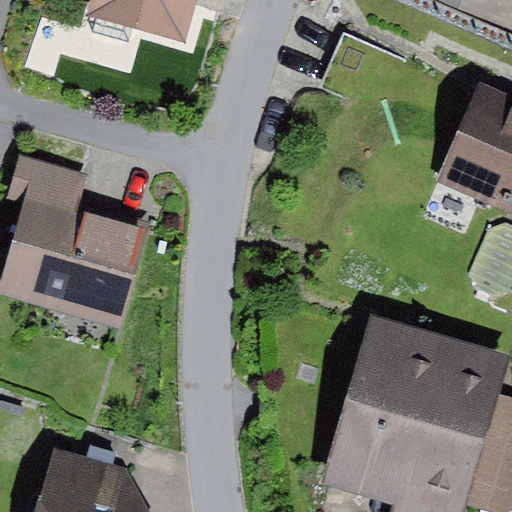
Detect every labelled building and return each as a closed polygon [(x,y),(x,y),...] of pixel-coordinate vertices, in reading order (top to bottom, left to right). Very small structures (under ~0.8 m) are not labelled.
[(195,0),(92,0),(90,11),(184,39),(195,0)] [(511,112),(490,102),(450,184),(511,213),(511,112)] [(90,172),(22,153),(9,195),(24,199),(0,282),(0,289),(124,325),(155,219),(83,198),(90,172)] [(511,380),(511,365),(380,327),(333,487),(394,505),(391,511),(470,511),(471,509),(479,511),(511,511),(511,412),(503,410),(511,380)] [(1,404),(0,409),(0,434),(34,444),(42,415),(1,404)] [(152,511),(129,469),(54,446),(34,511),(152,511)]
